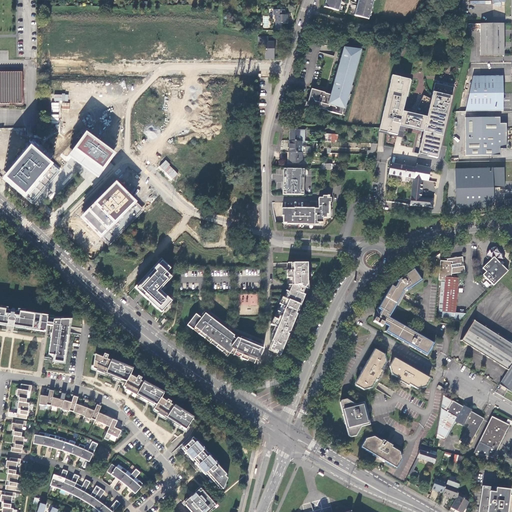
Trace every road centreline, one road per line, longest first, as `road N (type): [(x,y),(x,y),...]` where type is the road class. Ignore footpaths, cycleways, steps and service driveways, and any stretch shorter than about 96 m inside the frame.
road 1 (secondary): [(0,209),(132,332),(276,434)]
road 2 (secondary): [(283,423),(138,325),(41,238)]
road 3 (residential): [(41,238),(127,155),(191,211),(266,231)]
road 4 (residential): [(3,374),(76,388),(115,407),(178,477),(140,511)]
road 5 (residential): [(309,0),(269,123),(266,231)]
road 6 (residential): [(342,315),(511,410)]
road 7 (tertiary): [(358,263),(283,423)]
road 8 (secondary): [(426,511),(294,431)]
road 9 (residential): [(135,511),(82,472),(0,452)]
road 10 (secondary): [(289,442),(420,511)]
road 11 (residential): [(267,237),(267,278),(176,279)]
road 12 (tertiary): [(294,431),(342,315)]
